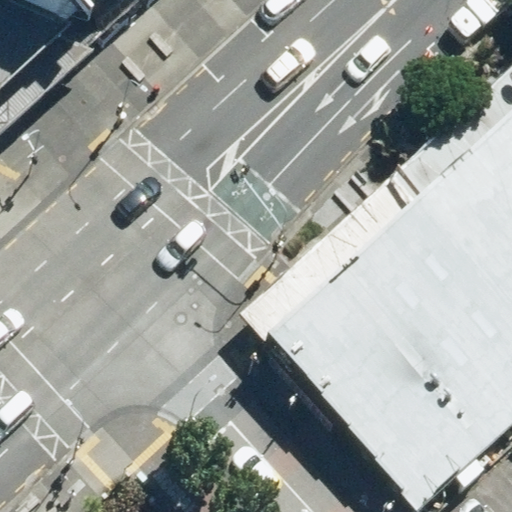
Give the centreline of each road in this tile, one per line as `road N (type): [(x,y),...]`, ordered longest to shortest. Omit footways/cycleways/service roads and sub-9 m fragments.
road 1 (secondary): [(111,287),(422,0)]
road 2 (residential): [(319,511),(111,287)]
road 3 (secondary): [(0,385),(111,287)]
